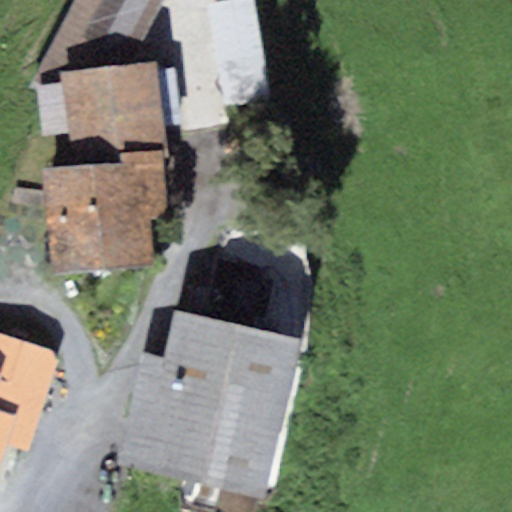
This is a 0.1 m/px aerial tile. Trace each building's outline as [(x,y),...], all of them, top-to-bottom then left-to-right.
[(221,0),(224,22),(263,19),(260,0),(221,0)] [(69,167),(44,170),(53,273),(154,263),(151,222),(170,221),(155,63),(60,72),(69,167)] [(228,251),(219,287),(299,308),(308,272),(228,251)] [(167,359),(142,354),(117,464),(265,497),(300,340),(177,313),(167,359)] [(0,461),(5,444),(29,451),(57,355),(0,338),(0,461)]
